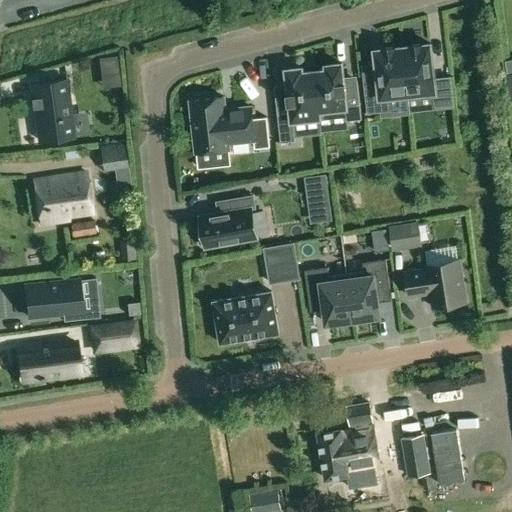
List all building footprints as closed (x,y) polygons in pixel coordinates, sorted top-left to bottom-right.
[(410,46),(403,47),(408,95),(409,95),(435,92),(436,108),(453,106),(450,77),(435,79),(431,44),(423,45),(423,44),(410,45),(410,46)] [(379,81),(365,82),(369,112),(392,109),(391,97),(408,95),(403,47),(396,48),(396,47),(383,48),(383,49),(375,50),(376,62),(379,81)] [(116,56),(100,58),(102,75),(118,73),(116,56)] [(327,70),(315,71),(320,118),(346,115),(347,121),(362,119),(358,81),(344,83),(344,77),(342,63),(326,65),(327,70)] [(288,96),(276,98),(281,143),(295,141),(293,121),(319,118),(320,118),(315,71),(303,72),(302,68),(286,69),(288,84),(289,93),(287,94),(288,96)] [(33,97),(31,97),(31,98),(33,98),(34,106),(32,106),(32,107),(34,107),(39,140),(74,136),(66,79),(31,84),(33,97)] [(224,97),(191,100),(196,152),(229,149),(229,143),(254,140),(255,149),(270,147),(267,117),(253,119),(252,107),(225,109),(224,97)] [(125,145),(101,148),(104,170),(128,166),(125,145)] [(87,172),(34,180),(41,224),(69,219),(69,216),(93,213),(87,172)] [(326,175),(305,177),(309,205),(330,202),(326,175)] [(203,229),(198,230),(201,243),(205,243),(206,248),(257,238),(252,208),(256,208),(253,195),(230,200),(232,210),(200,216),(203,229)] [(94,221),(70,224),(72,237),(95,234),(94,221)] [(418,222),(390,227),(394,248),(421,243),(418,222)] [(294,244),(265,248),(271,283),(299,278),(294,244)] [(364,272),(347,274),(354,324),(369,322),(369,318),(380,316),(377,288),(390,287),(386,259),(363,262),(364,272)] [(427,268),(405,272),(409,296),(431,293),(433,308),(467,302),(460,259),(426,264),(427,268)] [(328,267),(305,270),(309,298),(322,296),(326,324),(338,322),(338,326),(354,324),(347,274),(330,276),(328,267)] [(79,279),(25,285),(28,317),(82,311),(79,279)] [(272,291),(214,301),(221,343),(279,333),(272,291)] [(128,315),(139,313),(138,302),(127,303),(128,315)] [(135,321),(109,325),(112,349),(138,345),(135,321)] [(75,341),(20,349),(24,381),(41,378),(41,380),(44,379),(44,378),(79,373),(75,341)] [(370,402),(347,406),(350,425),(374,421),(370,402)] [(340,428),(318,432),(325,479),(348,475),(348,474),(380,469),(373,425),(341,430),(340,428)] [(425,436),(403,440),(409,476),(431,472),(425,436)] [(282,511),(278,490),(250,495),(253,511),(282,511)]
